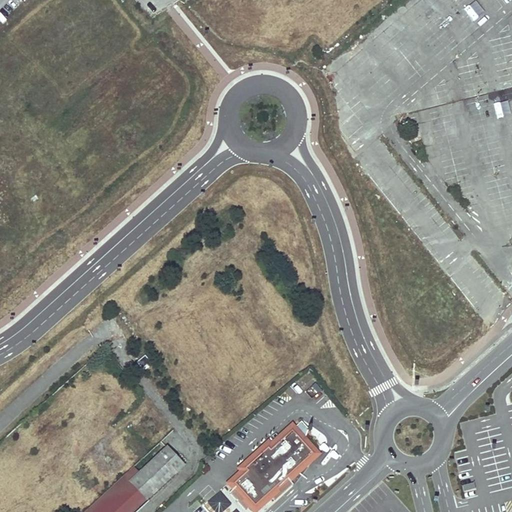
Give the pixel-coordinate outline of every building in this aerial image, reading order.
[(137,363),(142,369),(150,363),(145,356),(137,363)] [(299,423),(293,428),(302,438),(305,436),(306,430),(299,423)] [(228,482),(230,485),(243,474),(244,473),(241,470),(267,447),(269,449),(290,431),(312,456),(285,479),(288,483),(318,457),(302,438),(293,428),(291,426),(268,446),(264,442),(235,467),(239,472),(228,482)] [(230,491),(227,493),(234,500),(243,510),(246,508),(252,502),(254,505),(256,505),(262,504),(270,498),(272,501),(290,485),(288,483),(285,479),(312,456),(290,431),(269,449),(267,447),(241,470),(244,473),(243,474),(230,485),(233,488),(230,491)] [(183,467),(166,448),(140,473),(129,482),(148,500),(183,467)] [(129,471),(83,511),(133,511),(148,500),(129,482),(140,473),(134,466),(129,471)] [(224,485),(230,491),(233,488),(230,485),(228,482),(224,485)] [(252,502),(246,508),(249,511),(253,511),(262,504),(256,505),(254,505),(252,502)]
